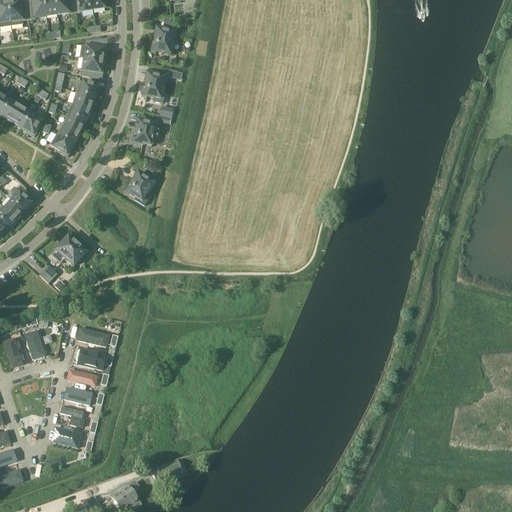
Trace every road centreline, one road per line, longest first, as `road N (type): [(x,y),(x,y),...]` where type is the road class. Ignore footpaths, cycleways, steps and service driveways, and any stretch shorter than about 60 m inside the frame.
road 1 (residential): [(62,217),(98,169),(119,121),(134,52),(134,0)]
road 2 (residential): [(121,0),(112,101),(93,149),(50,206)]
road 3 (residential): [(1,381),(28,459),(41,455),(62,363)]
